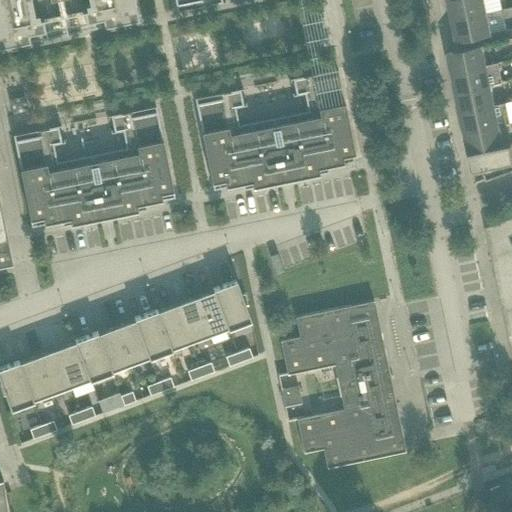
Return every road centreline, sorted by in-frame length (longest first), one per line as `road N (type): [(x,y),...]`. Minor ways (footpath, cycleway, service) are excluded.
road 1 (residential): [(0,321),(205,244),(360,204)]
road 2 (residential): [(432,215),(388,0)]
road 3 (residential): [(470,425),(432,215)]
road 4 (track): [(339,511),(511,448)]
